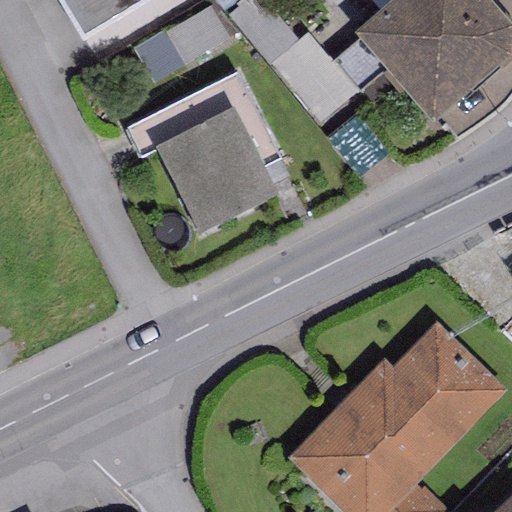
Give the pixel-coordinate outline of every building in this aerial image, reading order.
[(53,0),(82,46),(162,0),(53,0)] [(400,0),(381,17),(353,40),(432,130),(511,62),(511,54),(511,29),(485,0),(400,0)] [(366,0),(381,17),(400,0),(366,0)] [(279,79),(327,137),(362,108),(315,50),(279,79)] [(233,114),(154,155),(199,241),(278,201),(233,114)] [(384,361),(287,461),(339,511),(445,511),(419,487),(509,395),(435,324),(392,369),(384,361)] [(511,511),(511,499),(499,511),(511,511)]
